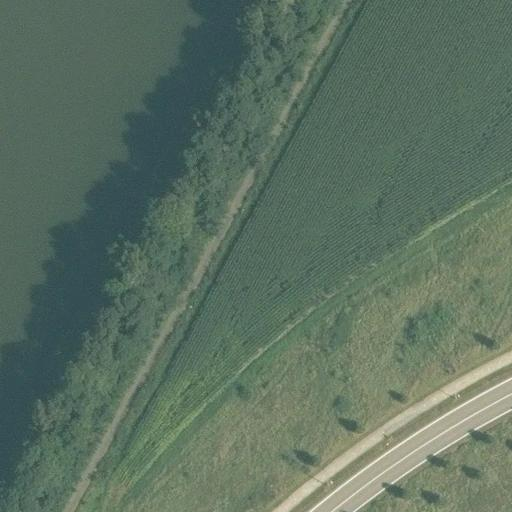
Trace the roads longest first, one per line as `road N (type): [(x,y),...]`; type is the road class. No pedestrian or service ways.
road 1 (unclassified): [(352,0),(71,511)]
road 2 (primary): [(511,395),(334,511)]
